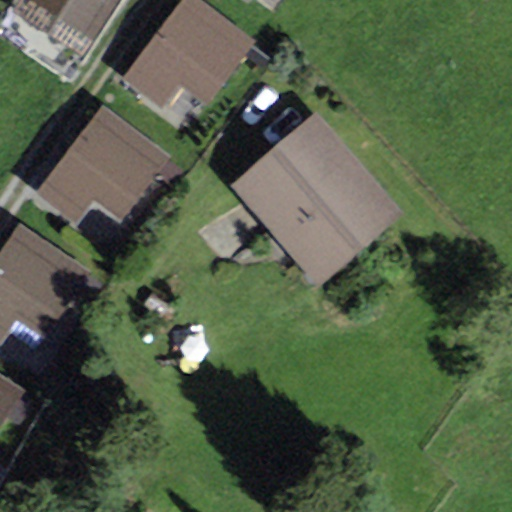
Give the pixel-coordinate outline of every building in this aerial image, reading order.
[(49,0),(100,35),(123,0),(49,0)] [(165,121),(182,99),(205,116),(252,56),(186,6),(122,89),(165,121)] [(75,237),(94,212),(117,230),(164,170),(101,121),(35,206),(75,237)] [(327,237),(337,247),(380,210),(317,136),(253,191),(307,254),(327,237)] [(0,353),(15,330),(45,350),(89,285),(18,237),(0,263),(0,353)] [(0,427),(20,392),(0,380),(0,427)]
